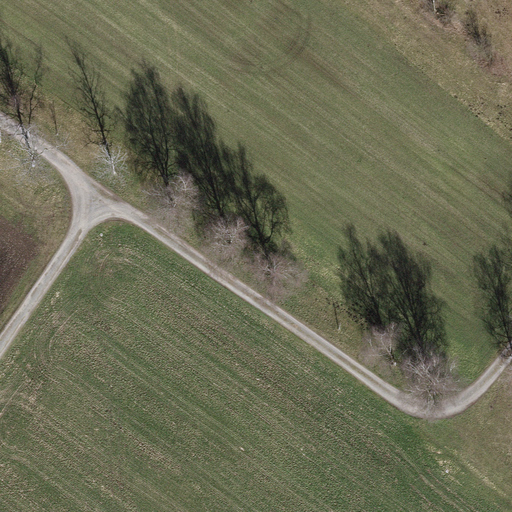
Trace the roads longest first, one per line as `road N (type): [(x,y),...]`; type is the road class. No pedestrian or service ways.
road 1 (track): [(0,125),(393,391),(448,409),(489,386),(511,358)]
road 2 (track): [(104,197),(0,350)]
